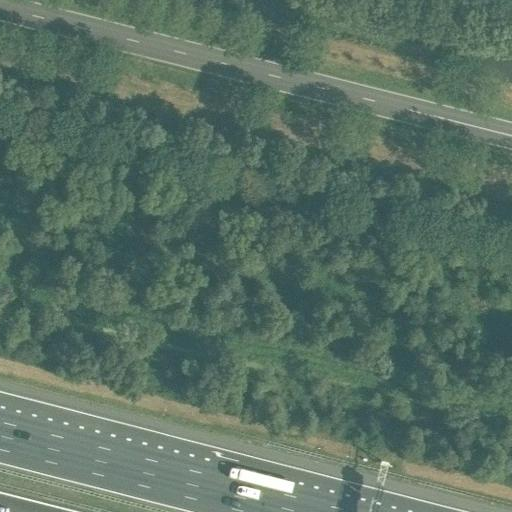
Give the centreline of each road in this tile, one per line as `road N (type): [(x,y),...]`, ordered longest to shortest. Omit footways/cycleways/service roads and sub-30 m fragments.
road 1 (primary): [(511,139),(0,9)]
road 2 (motorway): [(294,511),(0,437)]
